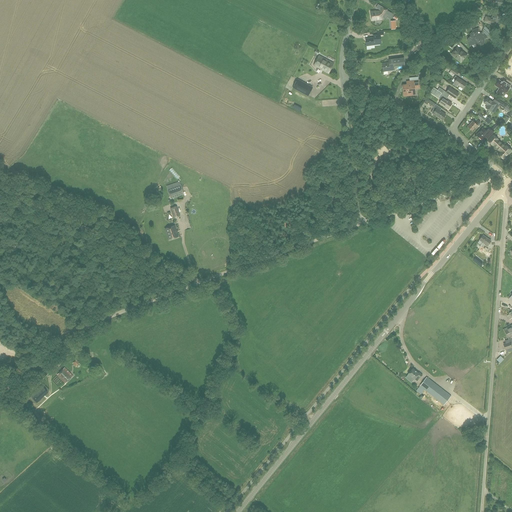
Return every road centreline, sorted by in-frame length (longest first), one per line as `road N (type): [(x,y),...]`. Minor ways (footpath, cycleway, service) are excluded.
road 1 (tertiary): [(237,511),(498,192)]
road 2 (residential): [(0,397),(102,320),(360,223)]
road 3 (residential): [(482,511),(505,202),(498,192)]
road 4 (residential): [(360,223),(341,74)]
road 5 (residential): [(360,223),(500,174)]
road 6 (residential): [(341,74),(451,131)]
